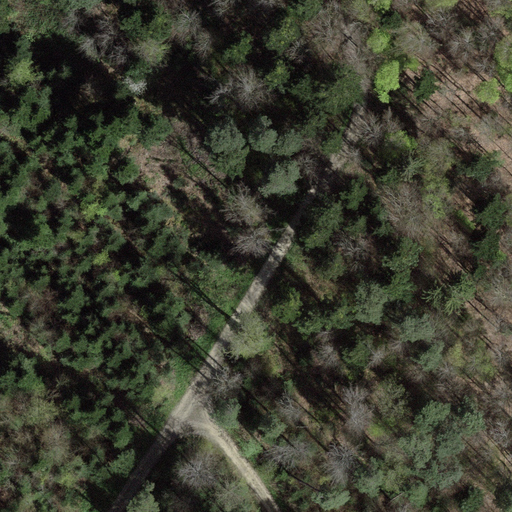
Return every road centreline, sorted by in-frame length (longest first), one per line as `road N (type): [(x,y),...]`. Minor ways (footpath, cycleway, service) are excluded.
road 1 (track): [(114,511),(202,391),(364,117),(367,87),(331,0)]
road 2 (track): [(202,391),(279,511)]
